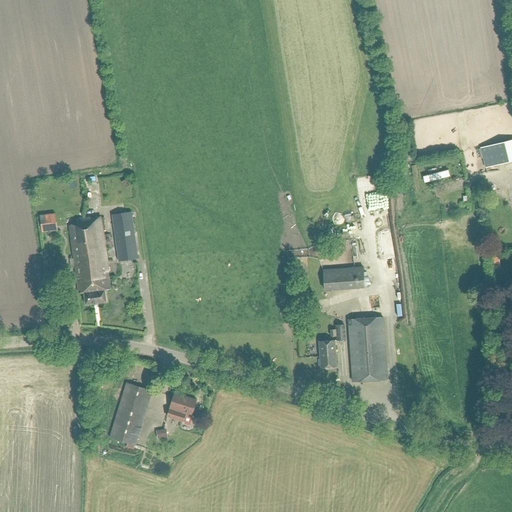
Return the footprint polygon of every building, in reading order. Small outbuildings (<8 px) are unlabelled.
[(486,167),(511,160),(511,139),(481,148),(486,167)] [(432,171),(433,179),(459,174),(458,167),(432,171)] [(449,183),(444,186),(447,194),(453,191),(449,183)] [(112,214),(119,261),(139,258),(131,211),(112,214)] [(56,213),(40,215),(42,232),(58,230),(56,213)] [(101,216),(83,218),(85,232),(86,232),(90,264),(96,303),(106,302),(104,289),(110,289),(101,216)] [(77,222),(69,226),(78,293),(84,292),(85,304),(96,303),(90,264),(86,232),(85,232),(83,218),(77,219),(77,222)] [(359,234),(369,231),(365,218),(355,221),(359,234)] [(324,271),(326,291),(365,287),(364,268),(324,271)] [(349,320),(353,381),(388,379),(383,317),(349,320)] [(345,324),(336,325),(338,341),(346,340),(345,324)] [(335,340),(319,342),(321,368),(337,367),(335,340)] [(110,437),(136,445),(152,392),(126,384),(110,437)] [(168,416),(182,421),(183,423),(189,425),(191,424),(193,417),(192,415),(197,399),(175,393),(168,416)] [(157,438),(168,436),(166,428),(156,430),(157,438)]
